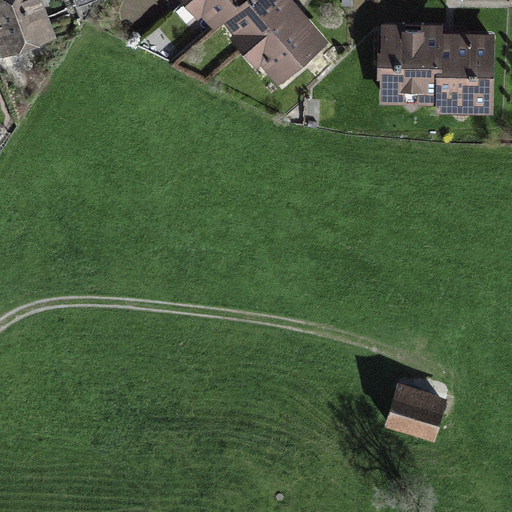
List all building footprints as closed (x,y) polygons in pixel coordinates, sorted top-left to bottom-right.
[(0,0),(0,62),(52,43),(36,0),(0,0)] [(242,0),(182,0),(209,29),(217,22),(242,0)] [(298,5),(293,0),(242,0),(217,22),(244,52),(298,5)] [(325,36),(298,5),(244,52),(271,83),(325,36)] [(382,24),(381,102),(438,103),(438,110),(494,111),(495,33),(444,32),(444,25),(382,24)] [(394,390),(382,431),(431,445),(443,404),(394,390)]
